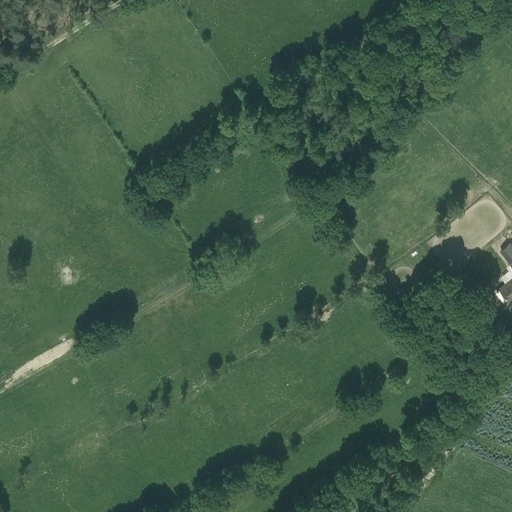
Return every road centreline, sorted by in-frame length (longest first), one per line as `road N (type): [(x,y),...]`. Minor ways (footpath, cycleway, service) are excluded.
road 1 (track): [(481,407),(419,343),(318,201)]
road 2 (track): [(511,363),(402,511)]
road 3 (track): [(0,81),(121,0)]
